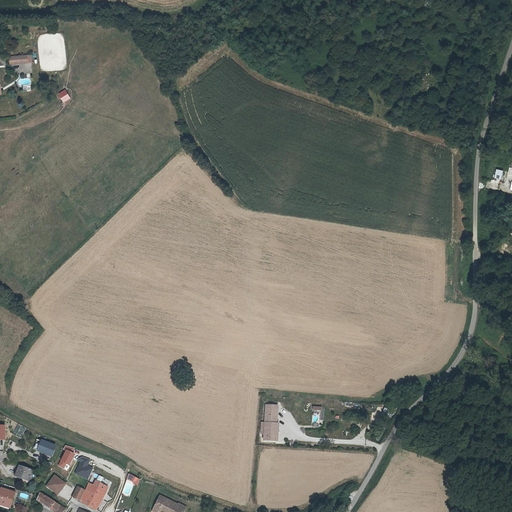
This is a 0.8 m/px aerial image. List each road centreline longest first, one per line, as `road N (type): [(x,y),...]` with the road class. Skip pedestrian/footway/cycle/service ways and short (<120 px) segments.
road 1 (tertiary): [(347,511),(405,415),(459,364),(473,320),(479,153),(511,46)]
road 2 (track): [(105,511),(125,459),(6,407),(0,388)]
road 3 (track): [(0,17),(106,14),(164,23)]
